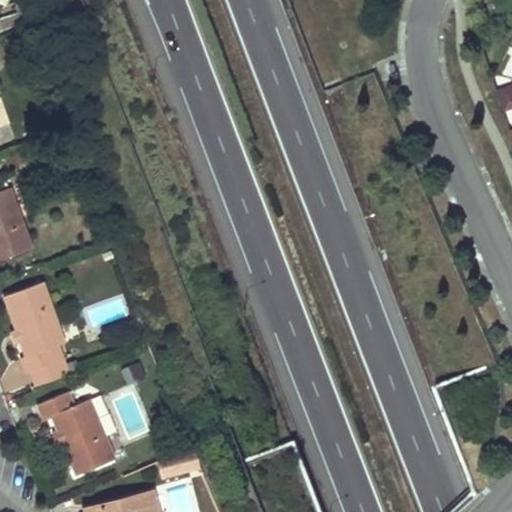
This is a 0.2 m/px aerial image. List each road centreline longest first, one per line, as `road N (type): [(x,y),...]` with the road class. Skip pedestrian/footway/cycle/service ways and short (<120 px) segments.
road 1 (trunk): [(165,0),(362,511)]
road 2 (trunk): [(440,511),(249,0)]
road 3 (residential): [(428,0),(424,78),(511,279)]
